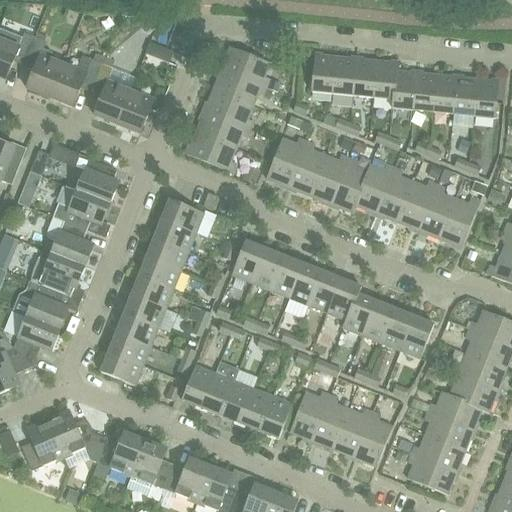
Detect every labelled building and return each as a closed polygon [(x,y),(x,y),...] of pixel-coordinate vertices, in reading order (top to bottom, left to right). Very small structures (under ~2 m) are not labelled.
[(46,37),(37,33),(35,38),(26,61),(36,65),(26,89),(50,99),(63,64),(50,59),(52,53),(43,50),(46,42),(45,42),(46,37)] [(0,78),(6,81),(15,57),(26,61),(35,38),(24,34),(19,47),(0,39),(0,78)] [(169,64),(173,53),(149,43),(145,55),(169,64)] [(266,89),(270,80),(265,78),(270,64),(229,48),(220,70),(266,89)] [(73,108),(82,84),(93,88),(105,58),(95,55),(93,61),(82,57),(77,70),(63,64),(50,99),(73,108)] [(311,93),(333,95),(336,58),(315,56),(311,93)] [(103,92),(94,116),(117,125),(130,92),(107,82),(113,69),(111,69),(114,62),(105,58),(93,88),(103,92)] [(333,95),(353,97),(356,60),(336,58),(333,95)] [(353,97),(373,99),(377,62),(356,60),(353,97)] [(391,109),(393,109),(397,64),(377,62),(373,99),(392,101),(391,109)] [(398,64),(397,64),(393,109),(413,111),(416,74),(397,72),(398,64)] [(220,70),(212,91),(253,108),(258,95),(263,97),(266,89),(220,70)] [(413,111),(433,113),(437,76),(416,74),(413,111)] [(433,113),(453,115),(457,78),(437,76),(433,113)] [(453,115),(474,117),(477,80),(457,78),(453,115)] [(266,89),(267,90),(272,92),(277,94),(281,84),(270,80),(266,89)] [(499,82),(477,80),(474,117),(495,119),(499,82)] [(267,90),(264,98),(269,100),(272,92),(267,90)] [(212,91),(204,113),(250,131),(253,123),(247,120),(253,108),(212,91)] [(154,101),(130,92),(117,125),(140,135),(154,101)] [(293,113),(305,117),(309,108),(296,103),(293,113)] [(204,113),(195,134),(236,150),(241,137),(246,139),(250,131),(204,113)] [(291,118),(287,126),(299,130),(300,128),(310,133),(312,126),(291,118)] [(334,129),(346,134),(350,124),(338,120),(334,129)] [(358,139),(358,138),(362,129),(350,124),(346,134),(358,139)] [(463,130),(460,158),(473,160),(477,132),(463,130)] [(374,143),(386,147),(390,138),(378,133),(374,143)] [(231,163),(236,150),(195,134),(186,156),(232,174),(236,165),(231,163)] [(398,152),(402,143),(390,138),(386,147),(398,152)] [(282,139),(266,180),(288,189),(306,143),(298,140),(296,145),(282,139)] [(23,158),(10,153),(12,148),(0,143),(0,181),(12,186),(23,158)] [(288,189),(309,197),(325,157),(313,151),(315,146),(306,143),(288,189)] [(414,152),(426,157),(430,147),(418,143),(414,152)] [(426,157),(438,162),(442,152),(430,147),(426,157)] [(352,158),(363,162),(366,154),(355,150),(352,158)] [(39,152),(34,162),(46,167),(50,156),(39,152)] [(309,197),(331,206),(349,160),(341,156),(338,162),(325,157),(309,197)] [(453,168),(465,173),(469,163),(457,158),(453,168)] [(331,206),(352,214),(371,166),(369,166),(366,173),(355,169),(357,163),(349,160),(331,206)] [(87,161),(84,170),(75,191),(110,205),(118,183),(113,181),(116,172),(87,161)] [(34,162),(30,173),(41,177),(46,167),(34,162)] [(465,173),(477,177),(481,168),(469,163),(465,173)] [(355,207),(376,215),(394,169),(386,166),(384,171),(371,166),(352,214),(353,214),(355,207)] [(428,177),(437,181),(442,171),(432,166),(428,177)] [(241,181),(255,187),(260,175),(246,169),(241,181)] [(376,215),(397,224),(413,183),(400,178),(402,172),(394,169),(376,215)] [(487,187),(474,182),(471,192),(483,197),(487,187)] [(397,224),(418,232),(436,186),(428,183),(426,188),(413,183),(397,224)] [(418,232),(439,240),(455,200),(443,195),(445,189),(436,186),(418,232)] [(110,205),(75,191),(65,187),(57,209),(53,219),(64,223),(87,232),(91,222),(102,226),(110,205)] [(487,201),(500,206),(505,196),(491,190),(487,201)] [(208,194),(203,208),(212,212),(217,198),(208,194)] [(462,249),(480,203),(470,200),(468,205),(455,200),(439,240),(462,249)] [(169,201),(161,221),(196,235),(204,215),(169,201)] [(93,246),(83,242),(87,232),(64,223),(53,219),(46,236),(57,240),(51,254),(85,267),(93,246)] [(494,228),(504,232),(511,235),(511,225),(497,220),(494,228)] [(161,221),(154,240),(188,253),(196,235),(161,221)] [(12,222),(7,233),(15,237),(20,225),(12,222)] [(506,243),(501,255),(511,259),(511,235),(504,232),(501,240),(506,243)] [(232,235),(227,247),(236,251),(241,239),(232,235)] [(6,236),(1,250),(9,254),(14,240),(6,236)] [(154,240),(146,259),(181,272),(188,253),(154,240)] [(232,276),(252,284),(265,250),(245,242),(232,276)] [(222,258),(232,262),(236,251),(227,247),(222,258)] [(252,284),(271,291),(284,258),(265,250),(252,284)] [(470,251),(466,259),(474,262),(478,254),(470,251)] [(51,254),(43,276),(39,286),(64,296),(68,286),(76,289),(85,267),(51,254)] [(511,285),(511,259),(501,255),(496,268),(490,266),(486,275),(511,285)] [(271,291),(290,299),(303,265),(284,258),(271,291)] [(146,259),(139,277),(173,291),(181,272),(146,259)] [(290,299),(309,306),(322,273),(303,265),(290,299)] [(221,289),(226,277),(216,273),(212,285),(221,289)] [(309,306),(327,314),(341,280),(322,273),(309,306)] [(139,277),(131,296),(166,310),(173,291),(139,277)] [(342,329),(343,329),(360,288),(341,280),(327,314),(345,321),(342,329)] [(216,300),(221,289),(212,285),(207,297),(216,300)] [(34,296),(26,317),(60,330),(68,309),(60,306),(64,296),(39,286),(35,296),(34,296)] [(343,329),(362,337),(376,302),(358,295),(361,288),(360,288),(343,329)] [(131,296),(124,315),(158,329),(166,310),(131,296)] [(362,337),(381,344),(395,310),(376,302),(362,337)] [(216,316),(228,322),(232,313),(219,307),(216,316)] [(381,344),(400,352),(414,317),(395,310),(381,344)] [(206,326),(211,314),(201,311),(196,322),(206,326)] [(472,323),(469,332),(511,348),(511,322),(483,311),(477,326),(472,323)] [(124,315),(116,334),(150,348),(158,329),(124,315)] [(26,317),(18,338),(13,349),(33,368),(41,348),(51,352),(60,330),(26,317)] [(434,325),(414,317),(400,352),(420,360),(434,325)] [(243,327),(255,332),(258,322),(246,318),(243,327)] [(201,338),(206,326),(196,322),(192,334),(201,338)] [(255,332),(267,336),(270,327),(258,322),(255,332)] [(234,329),(222,324),(219,333),(230,337),(234,329)] [(246,333),(234,329),(230,337),(242,342),(246,333)] [(471,342),(465,355),(506,371),(511,355),(511,348),(469,332),(465,340),(471,342)] [(281,342),(293,347),(296,337),(284,333),(281,342)] [(116,334),(108,353),(143,367),(150,348),(116,334)] [(293,347),(304,352),(308,342),(296,337),(293,347)] [(0,339),(0,394),(19,386),(14,376),(33,368),(13,349),(4,338),(0,339)] [(363,354),(366,341),(354,338),(351,352),(363,354)] [(272,343),(260,339),(256,348),(268,352),(272,343)] [(283,348),(272,343),(268,352),(280,357),(283,348)] [(191,364),(196,352),(186,349),(181,360),(191,364)] [(135,387),(143,367),(108,353),(100,373),(135,387)] [(294,363),(307,368),(311,359),(298,354),(294,363)] [(455,366),(452,374),(498,392),(506,371),(465,355),(460,368),(455,366)] [(367,384),(377,389),(388,362),(378,358),(370,375),(367,384)] [(186,376),(191,364),(181,360),(177,373),(186,376)] [(317,360),(316,361),(313,369),(325,374),(329,365),(317,360)] [(221,417),(234,383),(239,371),(220,364),(215,375),(202,409),(221,417)] [(341,370),(329,365),(325,374),(337,379),(341,370)] [(195,367),(182,401),(202,409),(215,375),(195,367)] [(354,379),(367,384),(370,375),(358,370),(354,379)] [(442,393),(441,394),(490,413),(498,392),(452,374),(448,382),(454,385),(450,396),(442,393)] [(221,417),(239,424),(253,390),(234,383),(221,417)] [(404,400),(405,399),(408,390),(395,385),(392,395),(404,400)] [(166,400),(175,403),(180,391),(170,387),(166,400)] [(239,424),(258,432),(272,398),(253,390),(239,424)] [(289,433),(312,442),(330,397),(322,393),(320,399),(305,393),(289,433)] [(431,405),(427,413),(473,431),(481,411),(489,415),(490,413),(441,394),(436,407),(431,405)] [(312,442),(333,451),(349,410),(335,405),(338,400),(330,397),(312,442)] [(278,440),(292,406),(272,398),(258,432),(278,440)] [(333,451),(354,459),(372,413),(364,410),(362,416),(349,410),(333,451)] [(86,420),(74,425),(69,412),(57,417),(58,420),(50,424),(64,458),(85,449),(90,461),(98,464),(108,440),(92,433),(86,420)] [(376,468),(392,428),(378,422),(380,416),(372,413),(354,459),(376,468)] [(429,424),(424,436),(465,452),(473,431),(427,413),(424,422),(429,424)] [(32,472),(43,467),(44,468),(64,458),(50,424),(41,428),(40,425),(27,430),(33,443),(21,448),(32,472)] [(0,435),(0,440),(2,445),(14,440),(10,431),(0,435)] [(110,469),(131,477),(145,442),(124,434),(119,444),(108,440),(98,464),(110,468),(110,469)] [(414,447),(410,456),(456,474),(465,452),(424,436),(419,449),(414,447)] [(152,486),(163,490),(164,490),(173,466),(162,461),(166,451),(145,442),(131,477),(126,490),(147,498),(152,486)] [(394,460),(404,464),(407,456),(397,452),(394,460)] [(448,496),(456,474),(410,456),(407,464),(413,466),(407,480),(448,496)] [(164,490),(196,503),(210,468),(189,460),(185,470),(173,466),(164,490)] [(511,462),(502,483),(511,487),(511,462)] [(196,503),(218,511),(219,511),(230,511),(238,492),(227,487),(231,477),(210,468),(196,503)] [(511,487),(502,483),(494,504),(511,511),(511,487)] [(268,511),(275,494),(254,486),(250,496),(238,492),(230,511),(268,511)] [(292,511),(297,503),(275,494),(268,511),(292,511)]
